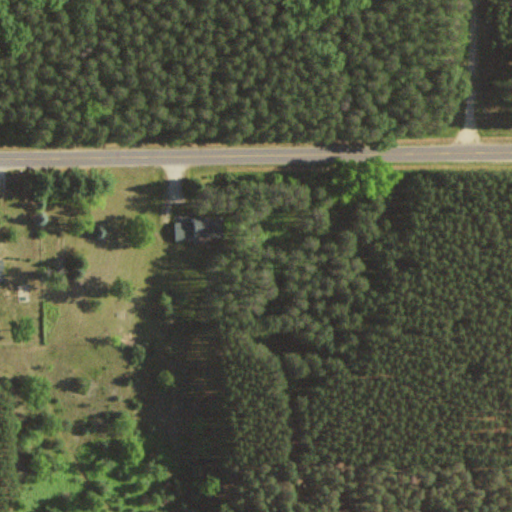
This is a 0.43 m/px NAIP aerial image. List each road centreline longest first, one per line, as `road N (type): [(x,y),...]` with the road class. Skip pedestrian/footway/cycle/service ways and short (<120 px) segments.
road 1 (tertiary): [(511,148),(0,155)]
road 2 (track): [(467,149),(473,0)]
